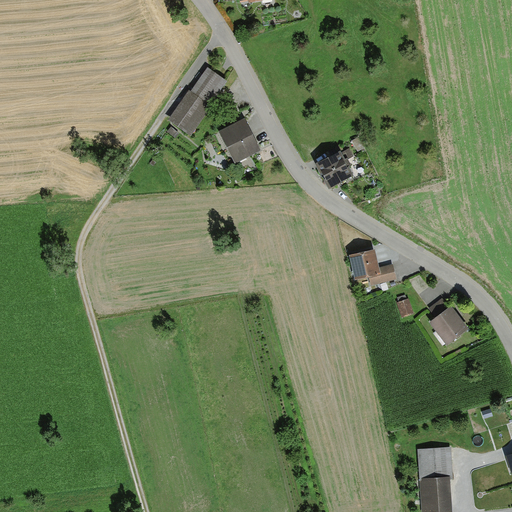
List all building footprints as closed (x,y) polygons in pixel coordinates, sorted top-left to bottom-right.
[(208,68),(168,119),(191,137),(230,86),(208,68)] [(241,116),(216,131),(234,162),(260,147),(241,116)] [(341,149),(313,166),(328,189),(356,172),(341,149)] [(380,277),(375,252),(349,257),(355,282),(380,277)] [(403,317),(415,312),(410,296),(397,301),(403,317)] [(452,305),(430,322),(450,347),(471,330),(452,305)] [(419,450),(422,511),(451,511),(450,479),(453,479),(451,448),(419,450)] [(511,452),(488,461),(500,493),(511,488),(511,452)]
